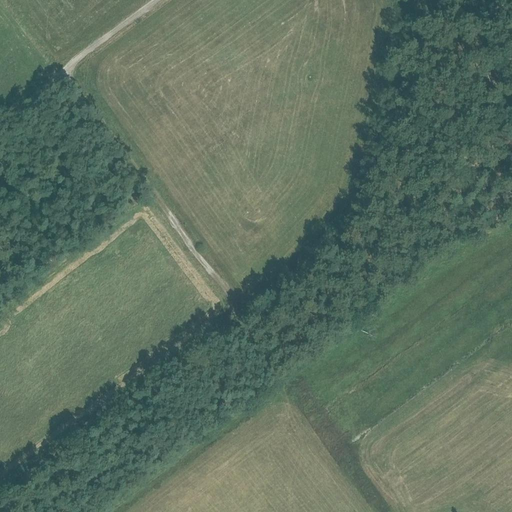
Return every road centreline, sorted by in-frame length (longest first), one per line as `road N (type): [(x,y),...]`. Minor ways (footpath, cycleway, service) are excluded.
road 1 (track): [(62,72),(242,305)]
road 2 (track): [(160,0),(62,72)]
